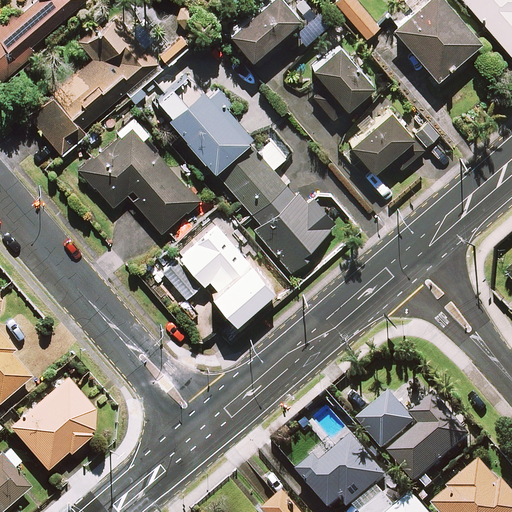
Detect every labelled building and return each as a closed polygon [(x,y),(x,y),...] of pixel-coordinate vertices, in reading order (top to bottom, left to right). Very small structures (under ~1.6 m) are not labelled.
[(34,0),(5,27),(1,23),(0,23),(0,75),(81,0),(34,0)] [(298,16),(283,0),(263,0),(228,32),(258,65),(276,48),(270,41),(298,16)] [(378,26),(356,0),(338,0),(336,3),(365,37),(378,26)] [(400,0),(385,13),(394,24),(392,26),(435,77),(480,39),(446,0),(400,0)] [(511,0),(463,0),(511,55),(511,53),(511,0)] [(129,29),(114,11),(78,40),(93,58),(28,113),(61,153),(86,132),(81,127),(152,67),(137,50),(152,37),(139,21),(129,29)] [(168,64),(193,40),(184,30),(158,54),(168,64)] [(372,83),(337,44),(311,67),(326,84),(313,95),(332,118),(372,83)] [(207,95),(178,61),(161,76),(172,88),(159,99),(170,113),(167,116),(260,223),(254,229),(290,270),(317,246),(313,242),(335,223),(312,197),(304,204),(246,137),(250,134),(212,91),(207,95)] [(388,154),(400,167),(437,134),(426,121),(411,134),(389,108),(349,142),(371,168),(388,154)] [(166,166),(131,125),(80,168),(111,205),(127,192),(161,232),(199,199),(169,163),(166,166)] [(259,256),(227,217),(162,269),(185,297),(220,269),(229,280),(259,256)] [(511,278),(509,274),(496,284),(508,301),(511,297),(511,278)] [(0,399),(28,376),(7,351),(11,348),(0,335),(0,306),(2,305),(0,302),(0,399)] [(104,422),(65,377),(8,426),(45,469),(67,450),(69,453),(104,422)] [(415,423),(389,395),(359,423),(384,451),(415,423)] [(461,417),(432,398),(411,416),(421,427),(389,454),(415,485),(472,436),(459,420),(461,417)] [(386,478),(353,439),(322,465),(315,456),(296,472),(330,511),(341,502),(348,510),(386,478)] [(0,509),(28,486),(12,468),(21,460),(8,445),(0,452),(0,509)] [(500,485),(480,462),(431,504),(437,511),(511,511),(511,494),(503,483),(500,485)] [(425,511),(411,496),(397,508),(385,494),(365,511),(425,511)] [(299,511),(285,495),(264,511),(299,511)]
